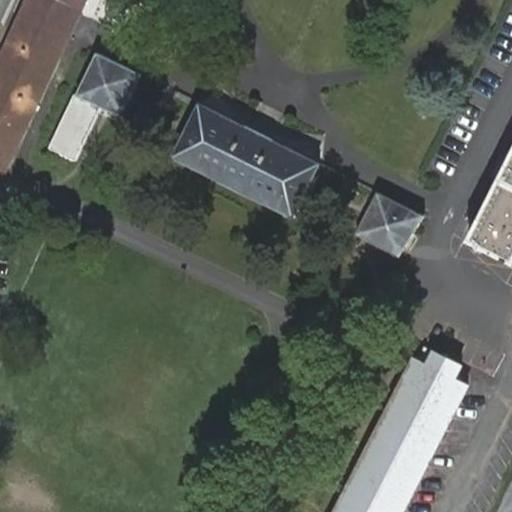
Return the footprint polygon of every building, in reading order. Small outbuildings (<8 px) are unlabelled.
[(0,173),(4,175),(84,0),(26,0),(0,57),(0,173)] [(122,117),(141,77),(97,57),(79,97),(102,107),(122,117)] [(79,157),(102,107),(79,97),(76,95),(53,145),(79,157)] [(296,218),(321,167),(202,106),(176,157),(296,218)] [(511,262),(511,170),(475,244),(511,262)] [(403,258),(423,218),(380,196),(360,236),(403,258)] [(404,511),(471,384),(457,376),(464,363),(437,349),(430,363),(417,356),(336,511),(404,511)]
